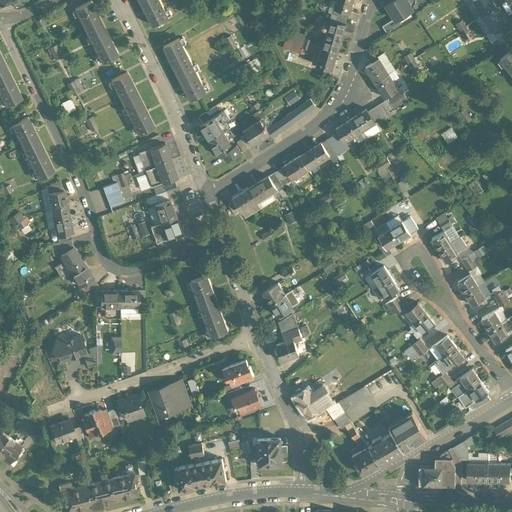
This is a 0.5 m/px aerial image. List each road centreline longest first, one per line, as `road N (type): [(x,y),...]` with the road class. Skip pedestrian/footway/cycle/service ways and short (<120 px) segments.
road 1 (residential): [(4,19),(108,262),(135,270),(218,240)]
road 2 (residential): [(373,0),(323,119),(204,199)]
road 3 (residential): [(257,337),(43,414)]
road 4 (residential): [(204,199),(173,111),(117,0)]
road 5 (residential): [(300,494),(292,421),(257,337)]
road 6 (residential): [(511,390),(420,270)]
road 7 (residential): [(300,494),(234,497),(173,511)]
